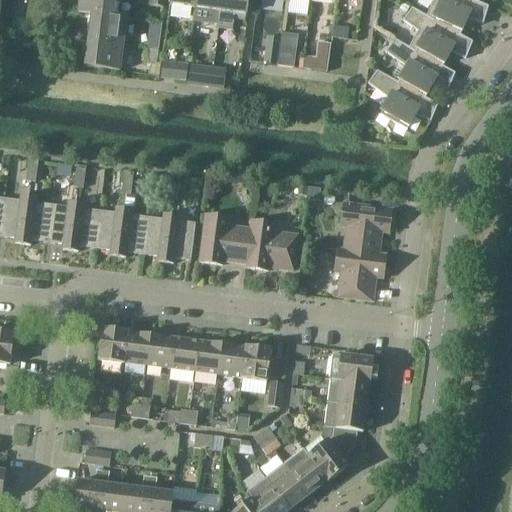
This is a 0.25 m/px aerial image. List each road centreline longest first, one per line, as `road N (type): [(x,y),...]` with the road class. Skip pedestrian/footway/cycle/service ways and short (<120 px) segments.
road 1 (residential): [(403,327),(84,289),(61,306)]
road 2 (residential): [(511,38),(433,153),(419,196),(403,327)]
road 3 (tertiary): [(441,332),(465,166),(511,97)]
road 4 (residential): [(403,327),(384,468),(334,511)]
road 5 (residential): [(35,511),(61,306)]
road 6 (tertiary): [(392,511),(427,449),(441,332)]
